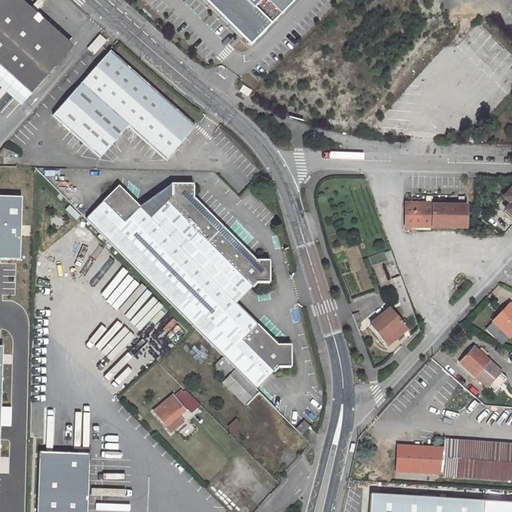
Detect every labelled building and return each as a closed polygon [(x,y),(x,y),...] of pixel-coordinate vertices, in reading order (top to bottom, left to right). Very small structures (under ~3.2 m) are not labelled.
[(0,0),(0,64),(32,93),(68,53),(7,0),(0,0)] [(72,49),(17,0),(7,0),(68,53),(72,49)] [(207,0),(252,44),(295,0),(207,0)] [(107,41),(101,36),(89,49),(95,54),(107,41)] [(196,127),(111,51),(55,115),(101,157),(130,126),(167,159),(196,127)] [(258,259),(195,196),(195,184),(173,184),(141,207),(120,186),(87,219),(225,357),(237,369),(257,389),(279,367),(292,367),(292,345),(279,345),(237,303),(259,282),(270,282),(271,260),(258,259)] [(467,206),(407,205),(406,226),(467,227),(467,206)] [(402,276),(394,279),(403,304),(402,305),(407,320),(415,313),(402,276)] [(511,306),(510,305),(486,329),(502,344),(511,334),(511,306)] [(391,309),(372,324),(390,346),(401,336),(398,332),(405,326),(391,309)] [(363,321),(360,313),(354,316),(357,323),(363,321)] [(501,372),(485,357),(487,355),(480,349),(478,351),(474,347),(460,363),(486,387),(501,372)] [(216,366),(228,378),(237,369),(225,357),(216,366)] [(257,389),(237,369),(228,378),(225,381),(247,404),(260,392),(257,389)] [(203,405),(188,390),(177,398),(175,395),(156,411),(172,431),(185,421),(181,416),(189,409),(193,413),(203,405)] [(306,420),(297,429),(303,435),(311,426),(306,420)] [(511,444),(444,440),(442,476),(511,480),(511,444)] [(42,452),(41,511),(91,511),(92,452),(42,452)] [(370,511),(482,511),(483,501),(371,495),(370,511)] [(13,511),(14,503),(0,502),(0,511),(13,511)]
